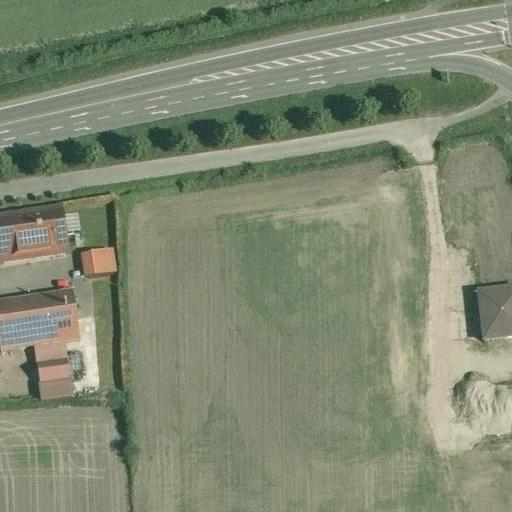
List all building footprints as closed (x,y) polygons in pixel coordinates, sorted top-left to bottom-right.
[(60,214),(0,222),(0,264),(2,265),(66,255),(60,214)] [(113,251),(80,255),(83,279),(116,276),(113,251)] [(511,292),(479,296),(484,344),(511,341),(511,292)] [(0,354),(34,350),(37,367),(40,387),(43,405),(72,400),(70,383),(64,345),(79,343),(72,297),(0,307),(0,354)] [(172,369),(170,337),(141,339),(142,370),(172,369)] [(300,416),(157,417),(157,511),(445,511),(445,499),(427,499),(427,466),(425,466),(425,389),(300,390),(300,416)]
